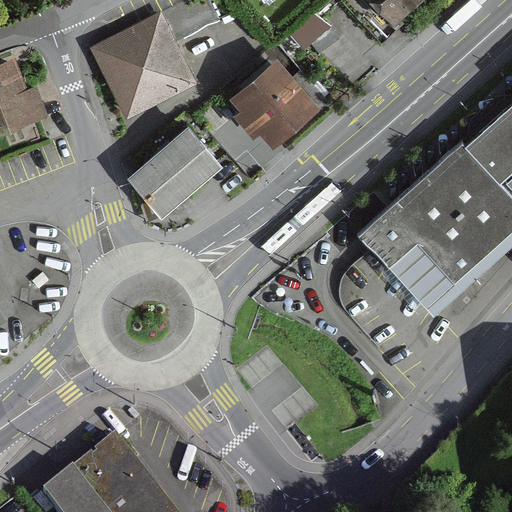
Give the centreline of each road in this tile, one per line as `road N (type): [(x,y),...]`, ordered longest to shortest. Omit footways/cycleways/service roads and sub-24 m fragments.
road 1 (residential): [(511,320),(365,477),(298,506)]
road 2 (primary): [(511,8),(323,178)]
road 3 (residential): [(96,197),(89,138),(48,21)]
road 4 (residential): [(298,506),(184,363)]
road 5 (primary): [(207,316),(323,178)]
road 6 (primary): [(323,178),(163,258)]
road 7 (primary): [(90,307),(0,427)]
road 8 (primary): [(0,428),(121,370)]
